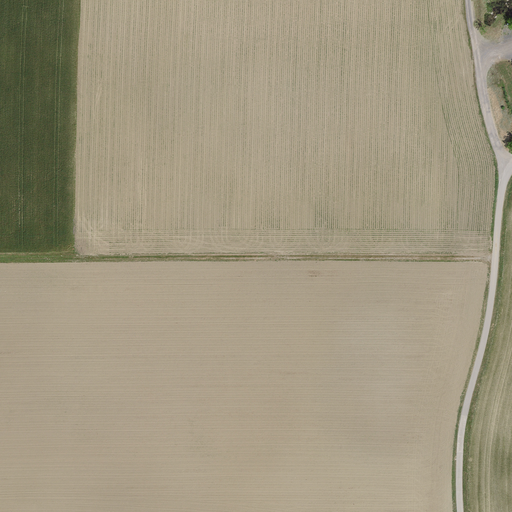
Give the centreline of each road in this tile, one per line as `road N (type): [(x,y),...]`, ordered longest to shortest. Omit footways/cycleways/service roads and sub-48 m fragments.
road 1 (track): [(0,264),(495,258)]
road 2 (unclassified): [(460,511),(460,434),(488,320),(503,178),(511,167)]
road 3 (track): [(472,0),(485,141),(510,169)]
